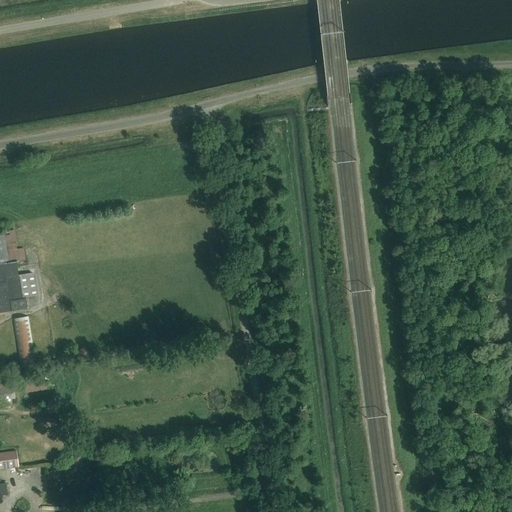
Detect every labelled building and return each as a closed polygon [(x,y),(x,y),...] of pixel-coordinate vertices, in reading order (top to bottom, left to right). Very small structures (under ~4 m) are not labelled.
[(0,311),(27,308),(26,298),(36,296),(32,272),(18,275),(16,261),(26,260),(24,248),(17,249),(16,243),(23,242),(21,231),(15,232),(15,230),(0,232),(0,311)] [(13,319),(21,367),(36,365),(29,316),(13,319)] [(82,357),(88,352),(83,347),(77,352),(82,357)] [(26,393),(47,390),(45,377),(24,380),(26,393)] [(0,382),(0,402),(12,403),(11,383),(0,382)] [(0,467),(19,463),(16,448),(0,451),(0,467)]
